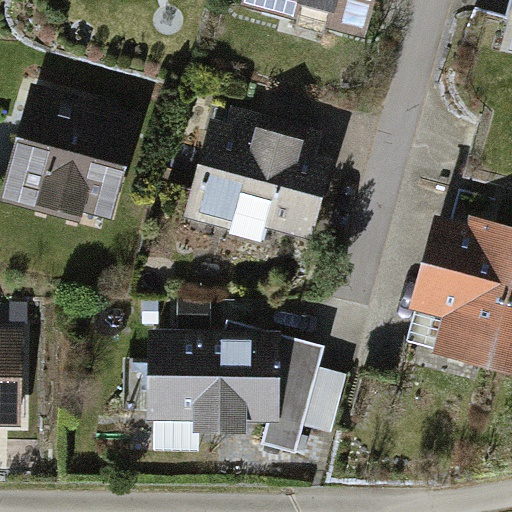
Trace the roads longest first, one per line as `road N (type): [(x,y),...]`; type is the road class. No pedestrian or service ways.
road 1 (residential): [(0,503),(386,511),(511,495)]
road 2 (residential): [(432,0),(353,289)]
